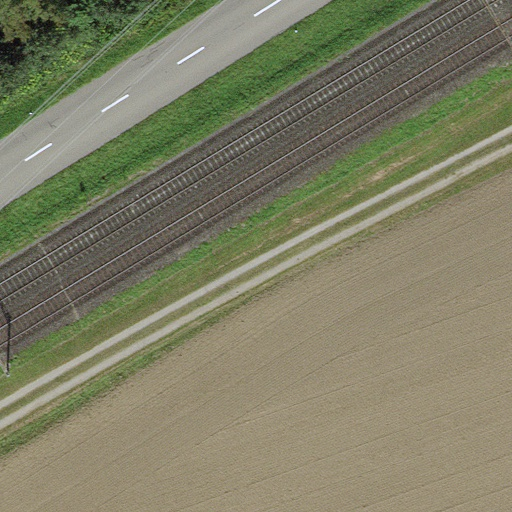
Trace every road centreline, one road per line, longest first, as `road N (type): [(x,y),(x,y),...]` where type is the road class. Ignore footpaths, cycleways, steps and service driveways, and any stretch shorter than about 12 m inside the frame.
road 1 (track): [(0,419),(511,140)]
road 2 (tertiary): [(0,183),(290,0)]
